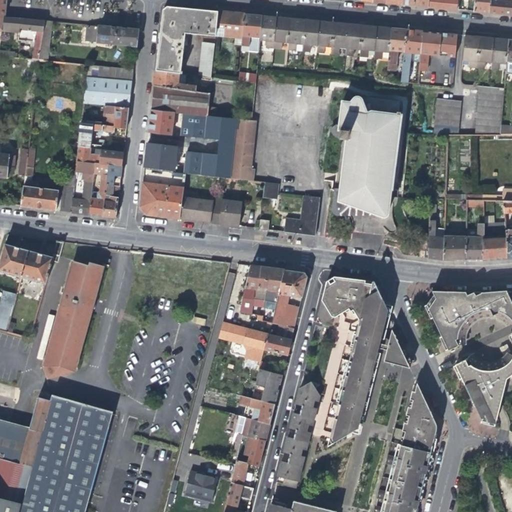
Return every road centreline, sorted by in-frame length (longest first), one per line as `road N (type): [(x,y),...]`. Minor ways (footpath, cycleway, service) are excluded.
road 1 (residential): [(241,0),(511,26)]
road 2 (residential): [(320,258),(256,511)]
road 3 (residential): [(439,511),(457,437),(394,293),(396,268)]
road 4 (residential): [(125,233),(150,0)]
road 5 (tertiary): [(320,258),(125,233)]
road 6 (tertiary): [(125,233),(0,217)]
